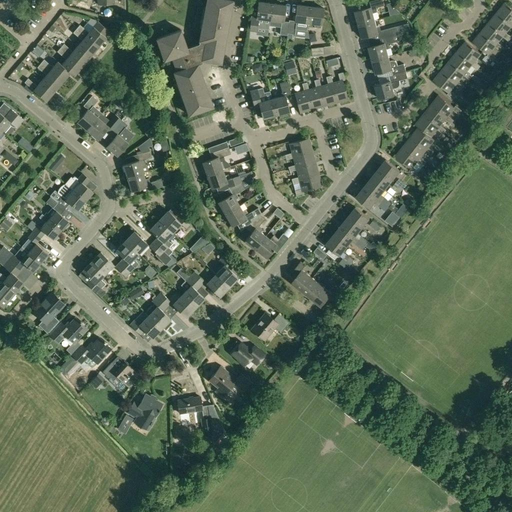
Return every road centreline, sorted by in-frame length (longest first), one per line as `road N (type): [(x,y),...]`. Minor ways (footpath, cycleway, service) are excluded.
road 1 (residential): [(62,272),(151,356),(203,331),(265,280)]
road 2 (residential): [(0,87),(98,162),(109,208)]
road 3 (residential): [(239,0),(225,79),(241,126),(258,137)]
